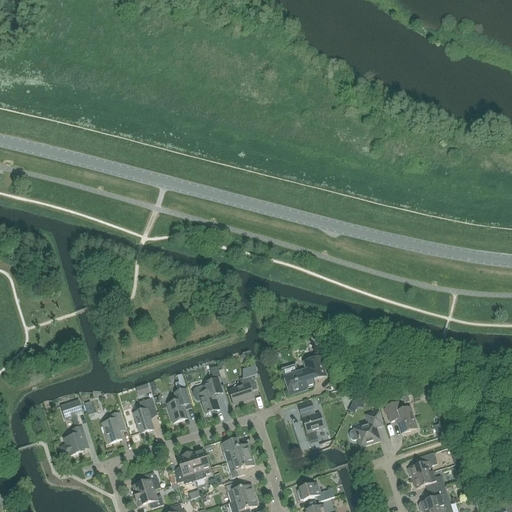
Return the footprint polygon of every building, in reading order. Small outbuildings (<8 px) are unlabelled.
[(313,381),(326,377),(320,358),(304,363),(306,371),(284,378),(289,396),(300,393),(300,391),(315,387),(313,381)] [(177,390),(184,388),(181,374),(173,376),(177,390)] [(251,393),(257,391),(253,376),(240,381),(242,388),(229,392),(233,406),(253,399),(251,393)] [(194,391),(194,393),(194,395),(195,399),(196,400),(198,401),(199,401),(201,401),(205,416),(208,415),(209,416),(211,415),(210,414),(220,411),(215,396),(223,394),(218,380),(204,385),(205,387),(196,390),(194,391)] [(184,407),(191,405),(186,391),(175,394),(177,402),(167,406),(173,425),(188,420),(184,407)] [(167,402),(175,400),(173,393),(165,395),(167,402)] [(150,418),(157,416),(152,400),(139,404),(142,412),(134,415),(140,435),(154,431),(150,418)] [(79,401),(61,407),(65,420),(71,418),(75,430),(72,431),(74,437),(64,440),(66,446),(61,447),(64,457),(69,456),(69,457),(84,453),(82,447),(88,445),(83,428),(80,429),(76,416),(83,414),(79,401)] [(352,410),(357,413),(359,408),(364,410),(365,403),(355,402),(352,410)] [(307,435),(324,429),(320,414),(315,416),(311,403),(298,407),(301,415),(304,423),(303,423),(307,435)] [(401,435),(417,430),(410,409),(400,412),(398,404),(386,408),(390,423),(397,421),(401,435)] [(355,431),(351,432),(350,434),(349,436),(351,440),(352,441),(354,441),(358,440),(360,448),(379,441),(375,429),(383,426),(379,413),(366,416),(369,426),(355,431)] [(118,427),(123,425),(120,414),(110,417),(112,422),(102,425),(108,445),(122,441),(118,427)] [(227,464),(251,456),(248,445),(239,448),(237,439),(230,442),(230,443),(222,445),(227,464)] [(187,455),(195,482),(205,479),(206,477),(206,476),(211,474),(205,457),(200,459),(198,453),(192,455),(192,454),(187,455)] [(413,480),(433,473),(431,468),(437,466),(434,454),(419,459),(421,465),(407,470),(410,478),(412,478),(413,480)] [(185,485),(195,482),(187,455),(182,457),(183,458),(177,460),(180,471),(174,473),(178,485),(184,483),(185,485)] [(254,467),(251,456),(227,464),(232,480),(245,476),(243,470),(254,467)] [(435,479),(433,473),(413,480),(416,490),(428,487),(430,493),(445,489),(441,477),(435,479)] [(135,498),(154,492),(161,490),(158,480),(156,479),(155,479),(154,474),(142,478),(144,484),(133,487),(135,493),(133,493),(135,498)] [(226,488),(231,504),(254,497),(251,486),(239,490),(238,484),(226,488)] [(319,504),(334,498),(332,490),(320,494),(317,484),(299,490),(299,491),(298,491),(297,493),(300,501),(301,502),(303,501),(303,502),(317,498),(319,504)] [(430,511),(450,506),(448,500),(445,489),(430,493),(432,500),(420,504),(420,505),(419,505),(419,506),(420,511),(430,511)] [(156,498),(154,492),(135,498),(136,503),(138,502),(139,508),(150,505),(152,510),(164,507),(161,496),(156,498)] [(254,497),(231,504),(229,505),(231,511),(246,511),(258,507),(254,497)]
